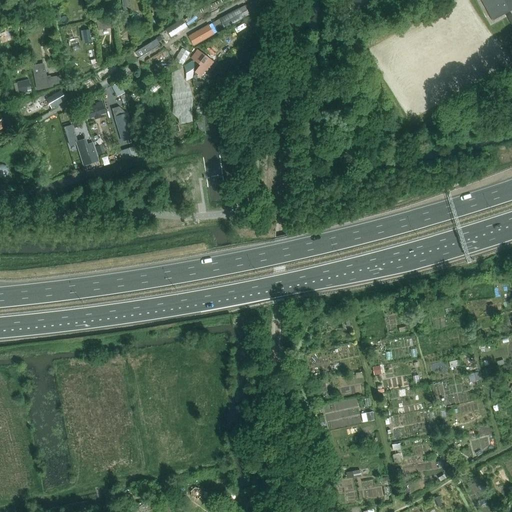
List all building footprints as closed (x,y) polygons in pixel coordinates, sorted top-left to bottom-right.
[(511,0),(480,0),(492,21),(511,9),(511,0)] [(173,34),(198,23),(194,15),(169,26),(173,34)] [(112,19),(96,22),(98,31),(113,28),(112,19)] [(208,25),(188,36),(194,45),(214,34),(208,25)] [(89,29),(82,30),(85,43),(91,41),(89,29)] [(164,37),(138,49),(142,56),(167,43),(164,37)] [(197,49),(190,58),(200,65),(194,72),(200,77),(206,70),(207,71),(214,62),(197,49)] [(44,64),(32,66),(37,89),(53,86),(53,85),(62,83),(61,75),(47,78),(44,64)] [(29,80),(17,82),(19,94),(31,91),(29,80)] [(124,93),(119,83),(113,86),(118,96),(124,93)] [(27,103),(30,112),(45,107),(42,98),(27,103)] [(93,116),(108,115),(107,102),(92,104),(93,116)] [(119,106),(112,109),(122,142),(135,138),(127,113),(122,115),(119,106)] [(78,118),(72,120),(74,128),(81,126),(78,118)] [(85,139),(76,142),(84,166),(99,161),(93,142),(87,144),(85,139)] [(103,146),(96,149),(99,155),(105,153),(103,146)] [(80,162),(77,153),(74,154),(73,149),(65,151),(69,165),(80,162)] [(424,308),(424,307),(429,307),(428,301),(422,301),(423,302),(417,303),(418,309),(424,308)] [(477,372),(471,374),(473,382),(479,380),(477,372)] [(373,412),(366,413),(368,421),(374,420),(373,412)] [(451,439),(445,441),(447,448),(453,446),(451,439)] [(195,487),(190,491),(192,497),(197,499),(202,495),(201,489),(195,487)] [(480,501),(482,506),(488,504),(485,498),(480,501)]
